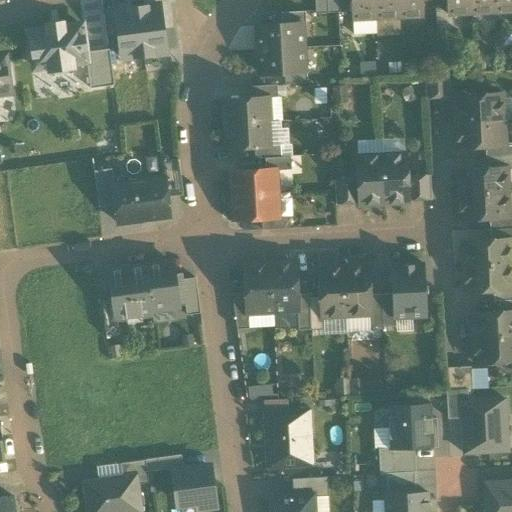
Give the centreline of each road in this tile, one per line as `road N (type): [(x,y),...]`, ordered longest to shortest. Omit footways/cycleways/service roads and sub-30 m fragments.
road 1 (residential): [(244,511),(203,239)]
road 2 (residential): [(0,272),(22,470),(47,511)]
road 3 (residential): [(203,239),(438,232)]
road 4 (residential): [(203,239),(0,263)]
road 5 (residential): [(203,239),(194,73)]
